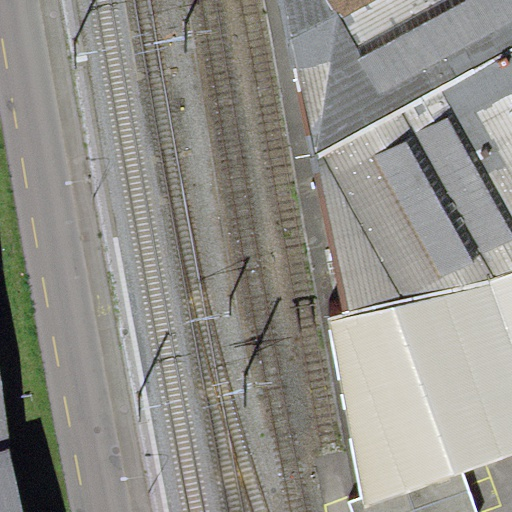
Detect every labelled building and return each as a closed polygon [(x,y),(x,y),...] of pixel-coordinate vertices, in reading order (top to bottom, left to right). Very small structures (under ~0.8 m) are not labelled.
[(511,0),(277,0),(343,312),(394,303),(489,283),(511,274),(511,0)] [(511,453),(511,274),(489,283),(394,303),(455,478),(463,471),(511,453)] [(455,478),(394,303),(343,312),(328,316),(361,497),(348,501),(352,511),(478,511),(463,471),(455,478)] [(0,445),(9,444),(0,379),(0,445)] [(0,511),(21,511),(9,444),(0,445),(0,511)]
